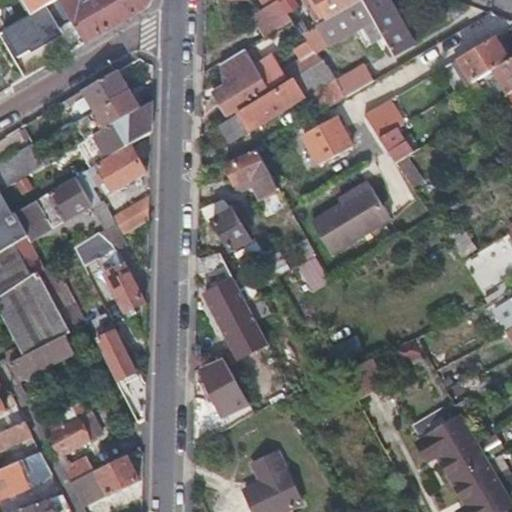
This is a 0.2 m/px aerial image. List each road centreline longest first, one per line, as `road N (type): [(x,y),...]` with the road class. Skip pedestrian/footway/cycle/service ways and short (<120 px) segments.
road 1 (tertiary): [(178,12),(168,511)]
road 2 (residential): [(0,124),(178,12)]
road 3 (unknown): [(83,511),(9,363)]
